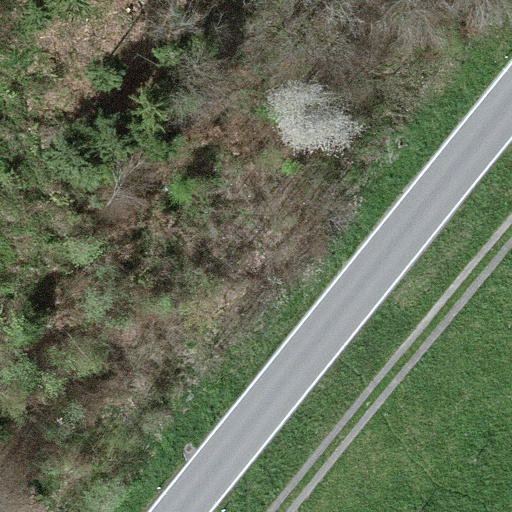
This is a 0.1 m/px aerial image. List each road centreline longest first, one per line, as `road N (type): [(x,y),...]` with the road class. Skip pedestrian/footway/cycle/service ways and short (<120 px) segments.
road 1 (tertiary): [(180,511),(511,107)]
road 2 (track): [(276,511),(511,228)]
